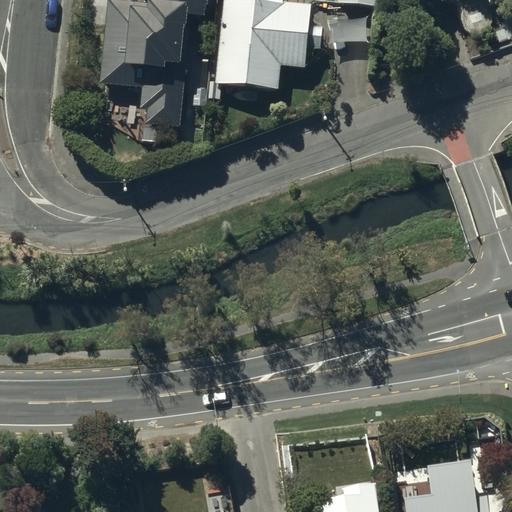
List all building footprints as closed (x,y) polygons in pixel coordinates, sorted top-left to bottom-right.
[(204,15),(205,0),(152,0),(152,3),(123,0),(108,0),(100,82),(144,86),(140,123),(181,127),(188,62),(182,61),(187,13),(204,15)] [(311,4),(263,0),(224,0),(217,82),(278,88),(280,64),(304,66),(306,45),(320,46),(322,24),(309,23),(311,4)] [(383,439),(386,457),(425,450),(422,432),(383,439)] [(432,492),(405,496),(407,511),(490,511),(487,490),(475,491),(471,459),(428,465),(432,492)] [(380,511),(376,481),(344,485),(345,494),(313,498),(314,511),(380,511)]
